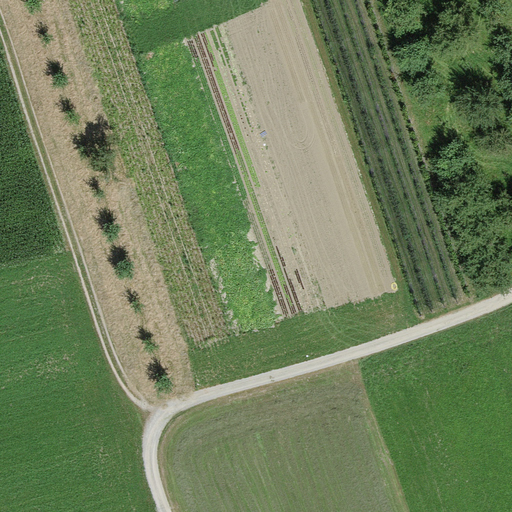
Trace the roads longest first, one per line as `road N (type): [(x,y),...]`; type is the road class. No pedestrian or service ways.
road 1 (track): [(167,511),(149,436),(177,409),(300,376),(511,297)]
road 2 (track): [(164,421),(130,393),(0,21)]
